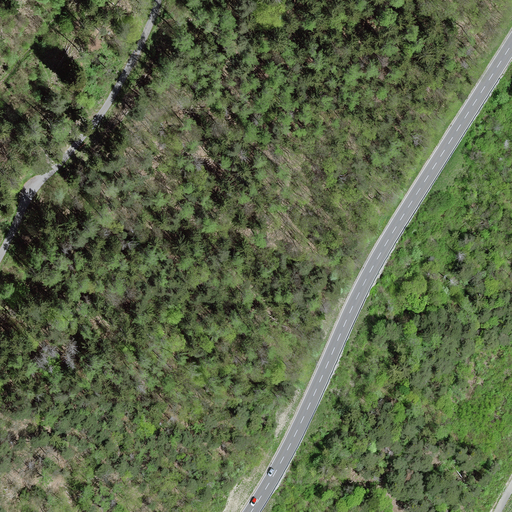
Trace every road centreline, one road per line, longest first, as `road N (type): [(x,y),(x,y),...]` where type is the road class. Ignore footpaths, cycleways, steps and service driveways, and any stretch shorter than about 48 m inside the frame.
road 1 (secondary): [(249,511),(362,279),(511,43)]
road 2 (unclassified): [(158,0),(92,129),(32,182),(0,265)]
